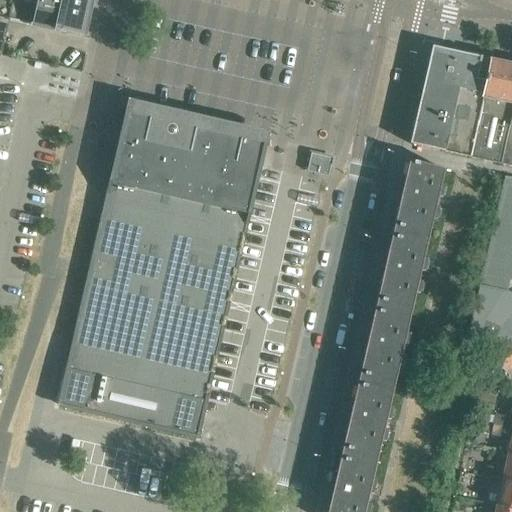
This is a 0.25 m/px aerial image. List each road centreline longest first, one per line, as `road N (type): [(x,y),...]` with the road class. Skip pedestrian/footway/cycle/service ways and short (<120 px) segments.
road 1 (tertiary): [(284,505),(364,157)]
road 2 (tertiary): [(385,0),(355,135),(364,157)]
road 3 (tertiary): [(364,157),(383,139),(414,8)]
